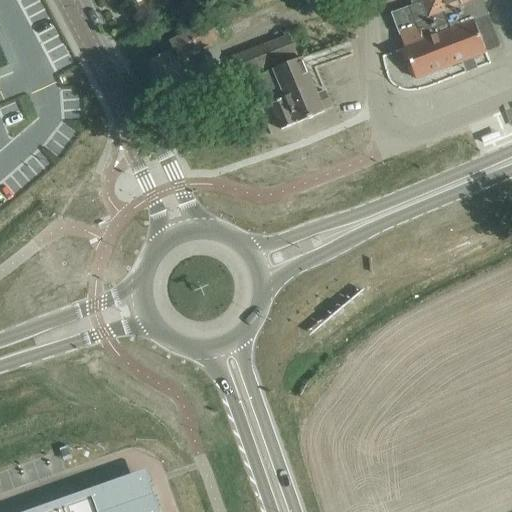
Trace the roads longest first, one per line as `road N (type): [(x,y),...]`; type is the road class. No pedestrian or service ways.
road 1 (tertiary): [(475,174),(240,245)]
road 2 (tertiary): [(260,289),(475,174)]
road 3 (tertiary): [(294,511),(240,334)]
road 4 (tertiary): [(200,349),(225,380),(271,511)]
road 5 (tertiary): [(202,230),(145,124),(115,93)]
road 6 (tertiary): [(115,93),(157,213),(159,246)]
road 7 (tertiary): [(0,366),(152,325)]
road 8 (tertiary): [(140,285),(0,340)]
road 9 (residential): [(367,0),(376,105),(393,138)]
road 10 (residential): [(511,101),(428,136),(393,138)]
